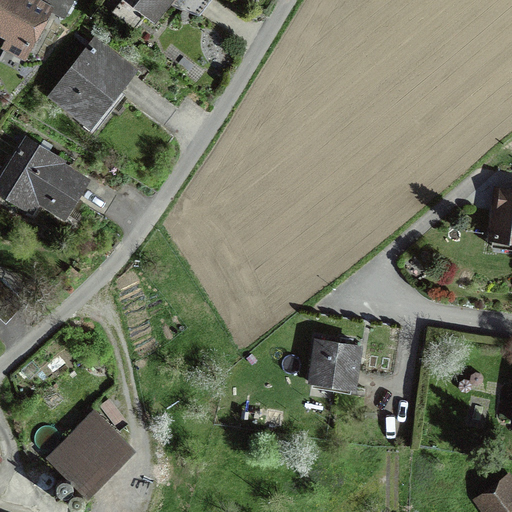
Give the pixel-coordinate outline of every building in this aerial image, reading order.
[(0,0),(0,33),(28,48),(49,9),(37,3),(31,0),(0,0)] [(38,0),(37,3),(49,9),(65,17),(74,0),(38,0)] [(122,0),(153,24),(172,0),(122,0)] [(52,96),(87,123),(129,70),(93,43),(52,96)] [(42,193),(59,165),(62,161),(25,138),(0,178),(0,194),(27,211),(39,191),(42,193)] [(84,181),(59,165),(42,193),(68,208),(84,181)] [(511,240),(511,192),(497,191),(491,238),(511,240)] [(0,314),(6,319),(20,304),(0,284),(0,314)] [(356,347),(315,340),(310,382),(350,388),(356,347)] [(122,444),(92,414),(49,458),(79,488),(122,444)] [(36,478),(35,481),(34,484),(35,487),(36,489),(39,491),(42,491),(45,491),(47,490),(49,487),(50,484),(50,481),(48,478),(46,476),(43,475),(39,476),(36,478)] [(480,501),(489,511),(511,511),(511,484),(508,479),(480,501)] [(57,483),(55,486),(55,489),(55,491),(57,493),(59,495),(62,496),(65,496),(68,494),(70,492),(71,489),(70,485),(69,483),(66,481),(63,480),(59,481),(57,483)] [(69,495),(68,499),(68,501),(68,504),(70,506),(72,508),(75,509),(78,508),(81,507),(83,504),(84,501),(83,498),(82,495),(79,493),(76,493),(72,493),(69,495)]
